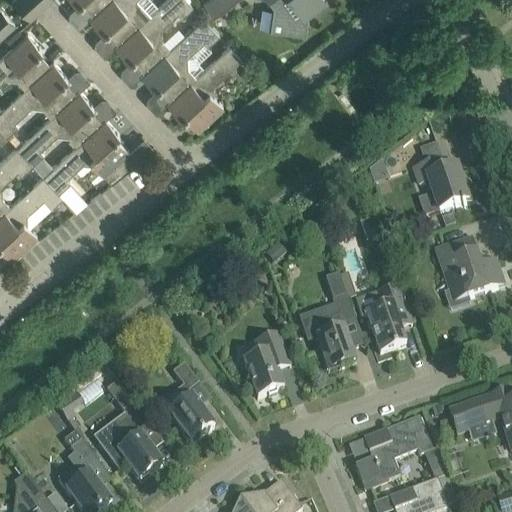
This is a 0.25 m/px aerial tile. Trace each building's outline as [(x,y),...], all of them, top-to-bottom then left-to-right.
[(29,0),(12,0),(29,18),(39,10),(29,0)] [(71,0),(77,5),(80,2),(92,15),(108,0),(71,0)] [(108,0),(92,15),(89,18),(103,34),(106,31),(118,44),(144,19),(136,10),(135,0),(108,0)] [(182,16),(194,5),(188,0),(164,0),(144,19),(118,44),(115,47),(129,62),(132,59),(144,72),(170,48),(162,38),(162,27),(178,12),(182,16)] [(231,0),(206,0),(203,3),(212,15),(231,0)] [(268,0),(274,8),(272,13),(268,32),(301,34),(306,31),(307,21),(304,18),(327,1),(326,0),(268,0)] [(0,31),(14,19),(0,3),(0,31)] [(208,45),(220,34),(204,17),(170,48),(144,72),(141,75),(155,90),(158,87),(170,100),(196,76),(188,67),(188,56),(204,41),(208,45)] [(41,49),(27,34),(0,58),(0,82),(5,78),(16,79),(24,88),(50,65),(38,52),(41,49)] [(234,73),(246,62),(230,45),(196,76),(170,100),(167,103),(181,119),(184,116),(197,130),(223,106),(214,97),(214,84),(230,69),(234,73)] [(53,62),(50,65),(24,88),(0,110),(0,128),(7,136),(18,125),(15,121),(31,106),(42,108),(50,117),(76,93),(64,80),(67,77),(53,62)] [(79,90),(76,93),(50,117),(17,147),(33,164),(44,153),(41,149),(57,135),(68,136),(76,145),(102,121),(90,108),(93,105),(79,90)] [(105,118),(102,121),(76,145),(43,175),(59,192),(70,182),(66,178),(83,163),(94,164),(111,183),(133,166),(123,156),(129,151),(116,137),(119,134),(105,118)] [(21,174),(33,164),(17,147),(0,162),(0,215),(10,206),(2,197),(2,185),(18,170),(21,174)] [(420,188),(430,184),(441,215),(463,207),(465,210),(468,209),(467,208),(477,205),(468,176),(467,177),(467,178),(462,179),(459,169),(449,172),(446,161),(427,168),(415,172),(420,188)] [(63,197),(59,192),(43,175),(10,206),(0,215),(0,247),(11,259),(37,235),(27,225),(27,213),(44,197),(52,206),(63,197)] [(454,216),(443,220),(447,230),(458,226),(454,216)] [(483,267),(473,240),(455,247),(436,253),(445,276),(451,295),(465,291),(469,301),(506,288),(497,262),(483,267)] [(375,296),(355,303),(361,319),(365,317),(379,357),(405,348),(400,332),(412,328),(398,289),(375,297),(375,296)] [(334,307),(298,319),(307,344),(316,342),(320,353),(326,372),(338,368),(339,371),(356,366),(341,326),(354,321),(345,297),(332,301),(334,307)] [(278,336),(254,345),(259,357),(243,363),(257,401),(283,391),(277,374),(290,369),(283,351),(278,336)] [(183,389),(176,394),(183,404),(167,416),(176,428),(188,444),(198,437),(200,440),(214,429),(189,395),(199,387),(184,366),(172,375),(183,389)] [(105,392),(121,413),(124,417),(94,440),(117,471),(125,465),(137,482),(147,475),(149,478),(163,467),(138,433),(148,425),(136,409),(118,384),(105,392)] [(511,391),(490,399),(491,401),(448,415),(456,441),(504,425),(511,449),(511,391)] [(362,487),(369,484),(379,480),(382,487),(400,479),(393,463),(417,453),(419,458),(432,453),(426,439),(419,420),(363,442),(369,456),(372,454),(375,461),(354,470),(362,487)] [(63,443),(80,465),(57,483),(65,492),(74,504),(79,511),(102,511),(111,506),(86,472),(97,464),(75,434),(63,443)] [(13,486),(16,489),(13,511),(51,511),(52,511),(45,502),(26,477),(13,486)] [(446,479),(389,500),(393,511),(442,511),(448,510),(447,508),(456,505),(446,479)] [(301,511),(281,484),(264,497),(239,500),(248,511),(301,511)] [(66,511),(54,496),(45,502),(52,511),(66,511)] [(511,511),(511,496),(499,501),(500,503),(503,511),(511,511)] [(233,511),(248,511),(239,500),(233,511)]
